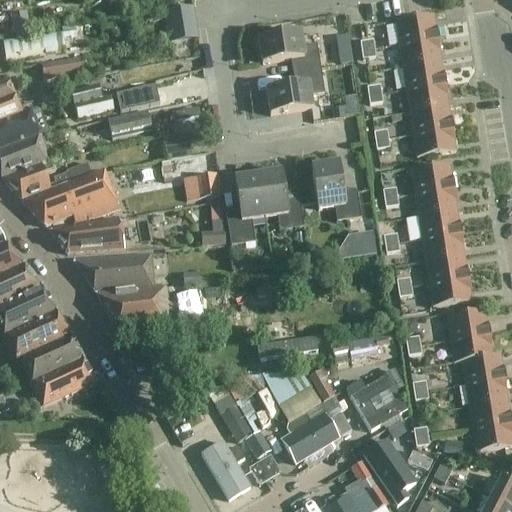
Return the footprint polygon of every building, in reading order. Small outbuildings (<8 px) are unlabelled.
[(198,41),(193,9),(164,13),(169,46),(198,41)] [(30,35),(26,14),(9,17),(13,38),(30,35)] [(394,25),(397,48),(438,42),(436,30),(435,30),(433,19),(394,25)] [(0,42),(4,66),(66,55),(62,31),(0,41),(0,42)] [(394,31),(380,34),(384,55),(398,52),(394,31)] [(290,63),(292,76),(320,72),(316,47),(302,50),(300,36),(258,43),(262,67),(290,63)] [(397,48),(401,71),(441,64),(439,53),(440,53),(438,42),(397,48)] [(360,45),(361,54),(374,52),(373,43),(360,45)] [(375,61),(374,52),(361,54),(362,63),(375,61)] [(43,83),(82,77),(79,61),(40,68),(43,83)] [(401,71),(405,93),(445,87),(443,75),(442,75),(441,64),(401,71)] [(324,97),(320,72),(292,76),(295,90),(266,94),(270,118),(311,112),(309,99),(324,97)] [(204,74),(187,76),(189,93),(205,91),(204,74)] [(401,77),(386,80),(390,100),(404,97),(401,77)] [(0,104),(1,104),(0,103),(0,100),(11,96),(12,95),(9,86),(0,87),(0,104)] [(405,93),(408,116),(448,109),(446,99),(447,99),(445,87),(405,93)] [(70,94),(73,108),(101,101),(98,88),(70,94)] [(154,88),(115,98),(119,115),(158,106),(154,88)] [(366,91),(368,99),(381,97),(379,89),(366,91)] [(0,124),(19,117),(29,113),(33,111),(30,105),(18,110),(12,95),(11,96),(0,100),(0,103),(1,104),(0,104),(0,124)] [(382,106),(381,97),(368,99),(369,108),(382,106)] [(76,122),(117,113),(114,98),(101,101),(73,108),(76,122)] [(408,116),(412,138),(452,132),(450,120),(448,109),(408,116)] [(0,153),(38,138),(29,113),(19,117),(0,124),(0,153)] [(150,135),(149,131),(150,131),(146,114),(107,122),(111,140),(111,143),(150,135)] [(454,144),(452,132),(412,138),(416,161),(454,155),(452,145),(454,144)] [(373,136),(375,144),(387,142),(386,134),(373,136)] [(167,163),(191,159),(188,137),(164,141),(167,163)] [(48,165),(38,138),(0,153),(0,181),(2,184),(40,168),(48,165)] [(389,151),(387,142),(375,144),(376,153),(389,151)] [(2,184),(21,204),(91,176),(87,165),(66,173),(67,175),(52,181),(54,186),(48,188),(40,168),(2,184)] [(338,167),(311,171),(317,213),(334,210),(336,225),(360,221),(356,195),(343,197),(338,167)] [(410,175),(413,198),(453,191),(452,180),(450,180),(448,168),(410,175)] [(94,175),(91,176),(21,204),(44,230),(72,219),(75,228),(119,212),(104,173),(94,175)] [(191,181),(182,182),(185,204),(223,198),(219,176),(191,181)] [(281,176),(257,180),(264,221),(277,219),(279,234),(303,230),(299,204),(285,206),(281,176)] [(257,180),(234,183),(239,213),(225,215),(230,249),(254,246),(251,223),(264,221),(257,180)] [(413,198),(417,220),(456,214),(455,203),(453,191),(413,198)] [(382,194),(384,203),(396,200),(395,192),(382,194)] [(398,209),(396,200),(384,203),(385,211),(398,209)] [(417,220),(420,243),(461,236),(459,225),(458,225),(456,214),(417,220)] [(119,222),(49,235),(67,257),(124,253),(119,222)] [(224,248),(223,236),(223,224),(211,224),(212,237),(201,237),(202,249),(224,248)] [(420,243),(424,265),(464,259),(462,248),(463,248),(461,236),(420,243)] [(383,240),(384,248),(397,246),(396,238),(383,240)] [(0,247),(0,278),(21,268),(3,246),(0,247)] [(399,255),(397,246),(384,248),(386,257),(399,255)] [(424,265),(428,287),(468,281),(466,270),(465,270),(464,259),(424,265)] [(74,265),(95,298),(153,293),(150,260),(74,265)] [(0,278),(0,308),(39,290),(21,268),(0,278)] [(198,276),(182,277),(183,291),(199,290),(198,276)] [(470,293),(468,281),(428,287),(431,311),(471,304),(469,294),(470,293)] [(396,284),(397,292),(410,290),(409,282),(396,284)] [(2,339),(2,340),(55,315),(39,290),(0,308),(0,334),(2,339)] [(411,300),(410,290),(397,292),(398,302),(411,300)] [(117,340),(169,332),(166,292),(153,293),(95,298),(117,340)] [(14,363),(68,339),(69,338),(55,315),(2,340),(14,363)] [(445,321),(449,344),(489,338),(487,326),(485,326),(483,315),(445,321)] [(442,348),(439,330),(425,333),(428,351),(442,348)] [(349,356),(388,348),(386,338),(371,342),(370,337),(346,342),(349,356)] [(449,344),(452,366),(500,359),(500,358),(492,359),(490,349),(491,349),(489,338),(449,344)] [(25,375),(23,376),(28,387),(81,363),(68,339),(14,363),(15,365),(19,363),(25,375)] [(404,342),(406,351),(419,349),(418,340),(404,342)] [(345,347),(328,351),(330,361),(347,357),(345,347)] [(420,357),(419,349),(406,351),(407,360),(420,357)] [(461,366),(464,388),(504,381),(502,370),(500,359),(452,366),(452,367),(461,366)] [(93,386),(81,363),(28,387),(40,411),(93,386)] [(382,368),(352,388),(363,411),(392,391),(382,368)] [(333,401),(319,375),(308,382),(322,407),(333,401)] [(446,375),(433,375),(434,396),(447,395),(446,375)] [(464,388),(468,410),(507,404),(505,393),(506,392),(504,381),(464,388)] [(411,387),(413,396),(426,394),(424,385),(411,387)] [(427,403),(426,394),(413,396),(414,405),(427,403)] [(272,419),(282,412),(271,397),(261,404),(272,419)] [(468,410),(471,433),(511,426),(510,415),(508,415),(507,404),(468,410)] [(248,431),(236,409),(219,419),(236,447),(252,437),(248,431)] [(200,420),(206,436),(221,431),(215,415),(200,420)] [(282,444),(298,472),(340,445),(324,419),(282,444)] [(511,438),(511,429),(511,426),(471,433),(475,456),(511,449),(511,442),(511,439),(511,438)] [(412,434),(414,442),(426,440),(425,432),(412,434)] [(428,449),(426,440),(414,442),(415,451),(428,449)] [(387,442),(363,462),(397,511),(399,511),(419,490),(387,442)] [(200,460),(229,511),(251,494),(223,444),(200,460)] [(412,455),(407,465),(427,474),(432,464),(412,455)] [(465,478),(473,461),(462,455),(454,472),(465,478)] [(248,471),(259,489),(280,476),(270,459),(248,471)] [(441,466),(437,474),(448,479),(452,472),(441,466)] [(437,474),(433,481),(444,487),(448,479),(437,474)] [(511,511),(511,487),(500,481),(490,501),(511,511)] [(356,511),(339,482),(314,497),(322,511),(356,511)] [(121,506),(116,493),(102,498),(108,511),(121,506)] [(452,511),(451,511),(455,501),(439,495),(432,511),(452,511)] [(511,511),(490,501),(484,511),(511,511)]
